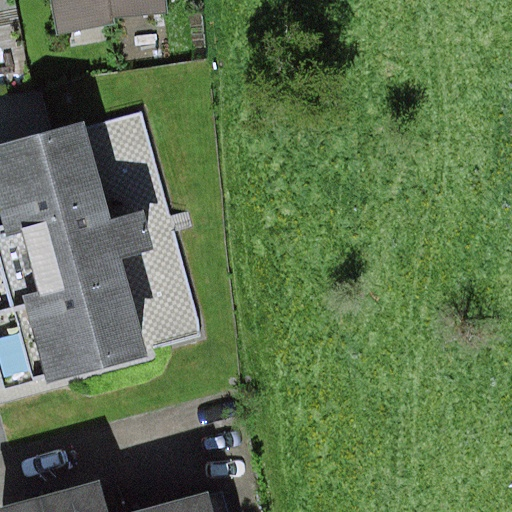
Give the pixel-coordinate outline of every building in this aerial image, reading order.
[(100,0),(44,0),(50,34),(104,25),(100,0)] [(100,0),(104,25),(165,16),(162,0),(100,0)] [(49,138),(0,149),(0,340),(12,385),(113,359),(89,267),(134,256),(125,220),(73,233),(49,138)] [(93,511),(83,477),(0,500),(0,511),(93,511)] [(210,511),(202,483),(99,511),(210,511)]
